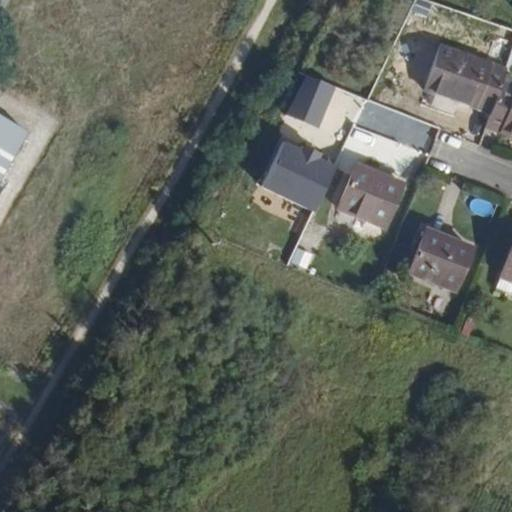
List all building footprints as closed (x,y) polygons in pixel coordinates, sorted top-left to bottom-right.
[(431,63),(436,49),(421,42),(414,59),(431,63)] [(498,84),(502,72),(436,49),(422,91),(487,115),(498,84)] [(511,75),(511,74),(502,71),(502,72),(498,84),(508,87),(511,75)] [(306,74),(289,113),(316,125),(333,86),(306,74)] [(511,137),(511,88),(508,87),(498,84),(487,115),(483,127),(511,137)] [(0,174),(24,131),(0,117),(0,174)] [(300,147),(283,140),(261,186),(314,210),(335,165),(320,158),(322,153),(302,143),(300,147)] [(382,225),(397,184),(350,164),(333,206),(382,225)] [(452,289),(468,248),(420,229),(404,269),(452,289)] [(511,231),(495,274),(498,276),(494,285),(511,292),(511,231)] [(290,262),(287,268),(307,276),(309,271),(303,269),(303,268),(290,262)]
